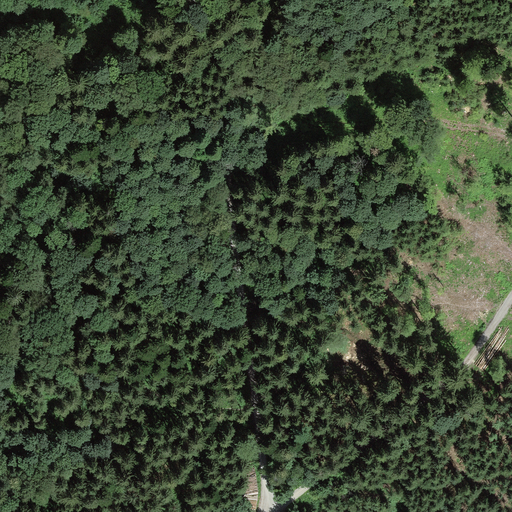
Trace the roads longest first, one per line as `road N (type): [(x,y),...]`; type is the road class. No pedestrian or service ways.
road 1 (track): [(237,0),(226,174),(272,511)]
road 2 (track): [(511,294),(466,359),(287,499),(269,503)]
